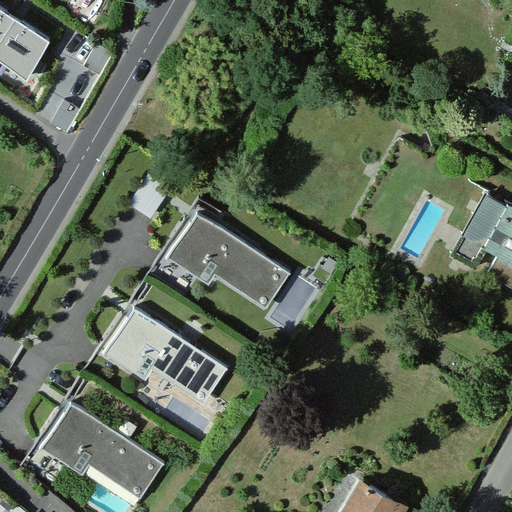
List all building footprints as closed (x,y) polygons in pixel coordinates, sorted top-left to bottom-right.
[(56,35),(1,0),(0,0),(0,61),(27,79),(56,35)] [(157,210),(170,180),(149,171),(136,201),(157,210)] [(511,262),(511,202),(509,201),(484,248),(498,255),(511,262)] [(292,272),(199,209),(169,253),(209,281),(217,270),(268,306),(292,272)] [(511,262),(498,255),(489,271),(511,282),(511,262)] [(229,365),(135,305),(106,350),(147,377),(154,366),(207,400),(229,365)] [(166,460),(72,400),(43,445),(84,471),(91,461),(144,494),(166,460)] [(332,511),(397,511),(400,507),(350,480),(332,511)]
